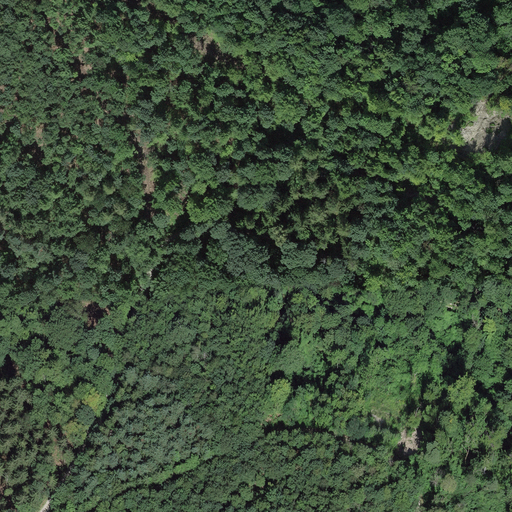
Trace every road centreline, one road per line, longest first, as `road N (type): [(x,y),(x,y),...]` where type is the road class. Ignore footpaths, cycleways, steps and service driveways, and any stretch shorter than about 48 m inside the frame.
road 1 (track): [(49,511),(85,455),(152,276),(179,244),(259,236),(424,302),(511,322)]
road 2 (track): [(416,511),(401,472),(312,436),(275,443),(108,511)]
